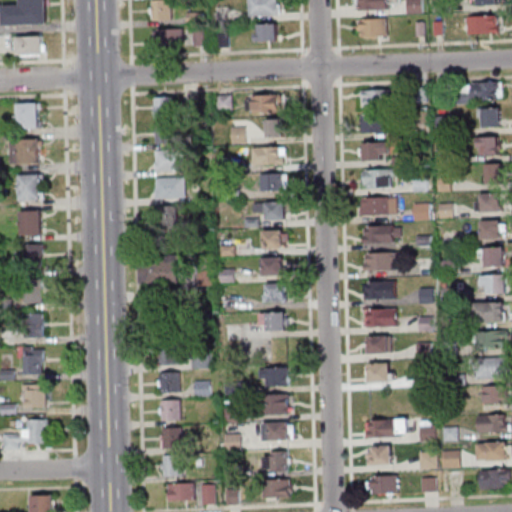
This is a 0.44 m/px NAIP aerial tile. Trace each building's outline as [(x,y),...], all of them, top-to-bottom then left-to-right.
[(49,0),(51,27),(7,28),(6,9),(24,8),(24,0),(49,0)] [(173,0),(152,0),(152,19),(174,19),(173,0)] [(249,0),(249,15),(280,15),(279,0),(249,0)] [(361,0),(361,3),(359,3),(359,10),(389,9),(389,3),(399,2),(399,0),(361,0)] [(407,0),(408,13),(423,12),(423,0),(407,0)] [(470,16),(470,33),(500,32),(499,23),(497,23),(497,15),(470,16)] [(362,18),(362,22),(360,22),(360,29),(362,29),(362,36),(388,35),(388,17),(362,18)] [(438,22),(439,37),(447,36),(447,22),(438,22)] [(278,23),(254,23),(255,41),(278,41),(278,23)] [(420,23),(420,38),(429,37),(429,23),(420,23)] [(155,28),(155,47),(185,47),(185,28),(155,28)] [(204,45),(204,32),(196,32),(196,45),(204,45)] [(22,38),(45,37),(46,55),(23,56),(22,38)] [(459,82),(459,101),(503,101),(503,82),(459,82)] [(393,90),(361,90),(361,106),(393,106),(393,90)] [(281,95),(253,95),(253,112),(281,112),(281,95)] [(174,117),(174,96),(155,96),(155,118),(174,117)] [(18,127),(40,127),(40,101),(18,101),(18,127)] [(479,126),(501,126),(501,107),(479,107),(479,126)] [(388,132),(388,114),(363,114),(363,132),(388,132)] [(437,133),(451,133),(451,116),(437,116),(437,133)] [(267,136),(286,136),(286,119),(267,119),(267,136)] [(180,142),(180,125),(158,125),(158,142),(180,142)] [(234,127),(234,143),(246,143),(246,127),(234,127)] [(500,136),(477,136),(477,154),(500,154),(500,136)] [(40,163),(40,138),(18,138),(18,163),(40,163)] [(391,160),(391,142),(363,142),(363,160),(391,160)] [(254,147),(254,164),(286,164),(286,147),(254,147)] [(157,170),(181,170),(181,149),(157,149),(157,170)] [(503,182),(503,163),(486,163),(486,182),(503,182)] [(363,170),(363,187),(393,187),(393,176),(398,176),(398,170),(363,170)] [(42,173),(20,173),(20,199),(42,199),(42,173)] [(261,173),(261,190),(288,190),(288,173),(261,173)] [(157,198),(187,198),(187,177),(157,177),(157,198)] [(478,193),(478,211),(501,211),(501,193),(478,193)] [(361,197),(361,214),(399,214),(399,197),(361,197)] [(286,219),(286,201),(259,201),(259,210),(267,210),(267,219),(286,219)] [(432,219),(432,202),(414,202),(414,219),(432,219)] [(157,230),(187,230),(187,206),(157,206),(157,230)] [(21,235),(42,235),(42,210),(21,210),(21,235)] [(482,220),(482,238),(506,238),(506,220),(482,220)] [(401,225),(364,225),(364,242),(401,242),(401,225)] [(287,229),(264,229),(264,248),(287,248),(287,229)] [(42,242),(24,243),(24,268),(43,267),(42,242)] [(484,248),(484,268),(506,268),(506,248),(484,248)] [(405,270),(405,251),(365,252),(365,270),(405,270)] [(179,283),(179,256),(139,256),(139,283),(179,283)] [(285,275),(285,256),(262,256),(262,275),(285,275)] [(432,257),(418,257),(418,275),(432,275),(432,257)] [(507,275),(482,275),(482,294),(507,294),(507,275)] [(43,279),(21,279),(21,302),(43,302),(43,279)] [(396,298),(396,281),(366,281),(366,298),(396,298)] [(287,282),(264,282),(264,301),(287,301),(287,282)] [(16,301),(0,302),(0,313),(17,312),(16,301)] [(506,303),(476,303),(476,321),(506,321),(506,303)] [(398,307),(363,307),(363,326),(398,326),(398,307)] [(44,336),(44,312),(19,312),(19,336),(44,336)] [(261,312),(261,330),(286,330),(286,312),(261,312)] [(477,332),(478,348),(508,348),(508,332),(477,332)] [(391,353),(391,335),(366,335),(366,353),(391,353)] [(45,346),(24,346),(24,373),(45,373),(45,346)] [(180,363),(180,346),(163,346),(163,363),(180,363)] [(194,368),(212,368),(212,352),(194,352),(194,368)] [(476,378),(510,378),(510,357),(476,357),(476,378)] [(393,362),(369,362),(369,381),(393,381),(393,362)] [(289,386),(289,367),(260,368),(260,386),(289,386)] [(1,369),(1,379),(16,378),(16,368),(1,369)] [(161,391),(181,391),(181,371),(161,371),(161,391)] [(210,394),(210,381),(197,381),(197,394),(210,394)] [(26,383),(26,406),(46,406),(46,383),(26,383)] [(508,403),(508,385),(484,385),(484,403),(508,403)] [(290,394),(265,394),(265,414),(290,414),(290,394)] [(163,399),(163,420),(182,420),(182,399),(163,399)] [(3,403),(3,414),(18,413),(18,402),(3,403)] [(479,414),(479,432),(510,432),(510,414),(479,414)] [(27,418),(27,431),(5,431),(5,448),(22,448),(22,440),(48,440),(48,418),(27,418)] [(409,418),(366,419),(366,436),(409,436),(409,418)] [(421,440),(436,440),(436,421),(421,421),(421,440)] [(294,440),(294,422),(264,422),(264,440),(294,440)] [(445,439),(459,439),(459,426),(445,426),(445,439)] [(162,448),(184,448),(184,427),(162,427),(162,448)] [(226,433),(226,449),(241,449),(241,433),(226,433)] [(479,459),(511,459),(511,441),(479,441),(479,459)] [(393,464),(393,445),(369,445),(369,464),(393,464)] [(265,469),(291,469),(291,450),(265,450),(265,469)] [(443,466),(461,466),(461,450),(443,450),(443,466)] [(423,454),(423,468),(437,468),(437,454),(423,454)] [(163,455),(163,475),(184,475),(184,455),(163,455)] [(482,488),(511,488),(511,469),(482,469),(482,488)] [(371,475),(371,493),(399,493),(399,475),(371,475)] [(437,491),(437,477),(423,477),(423,491),(437,491)] [(265,479),(265,497),(292,497),(292,479),(265,479)] [(169,483),(169,500),(195,500),(195,483),(169,483)] [(217,483),(204,483),(204,503),(217,503),(217,483)] [(56,496),(56,511),(38,511),(38,497),(56,496)]
